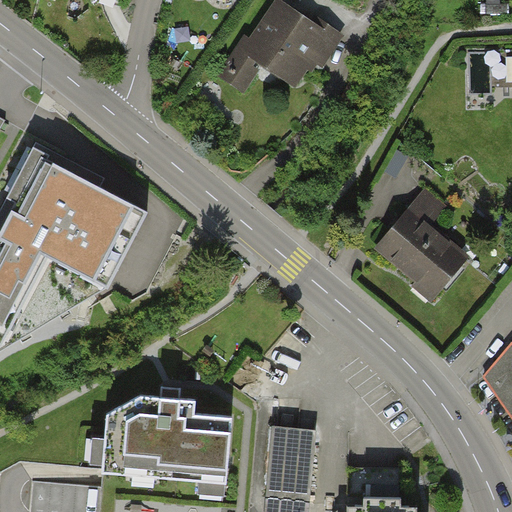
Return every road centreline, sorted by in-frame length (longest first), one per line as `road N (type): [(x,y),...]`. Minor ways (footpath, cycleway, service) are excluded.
road 1 (secondary): [(496,511),(436,395),(373,332),(117,117)]
road 2 (secondary): [(117,117),(0,26)]
road 3 (residential): [(117,117),(152,0)]
